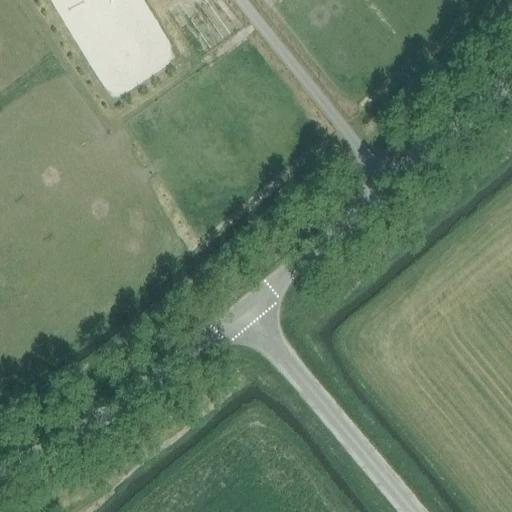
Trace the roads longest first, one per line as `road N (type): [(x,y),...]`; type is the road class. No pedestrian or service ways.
road 1 (unclassified): [(243,312),(511,82)]
road 2 (unclassified): [(243,312),(129,409),(0,479)]
road 3 (unclassified): [(412,511),(243,312)]
